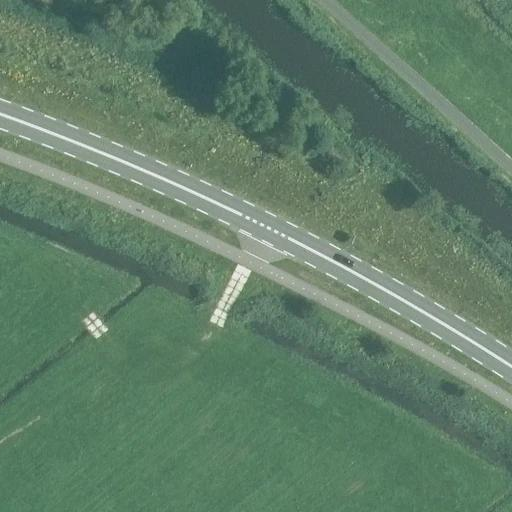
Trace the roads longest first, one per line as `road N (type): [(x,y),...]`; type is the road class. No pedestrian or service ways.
road 1 (primary): [(511,367),(344,263),(0,114)]
road 2 (unclassified): [(511,166),(324,0)]
